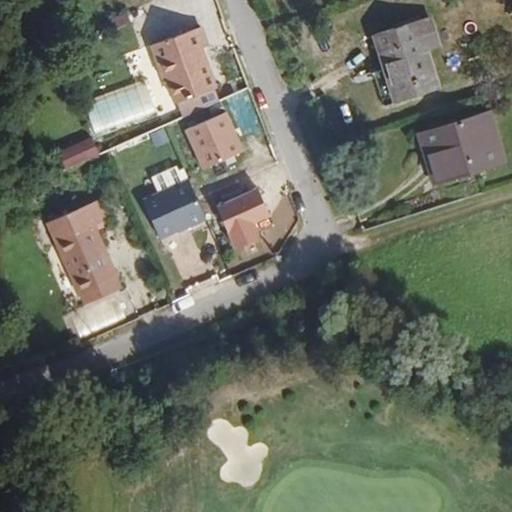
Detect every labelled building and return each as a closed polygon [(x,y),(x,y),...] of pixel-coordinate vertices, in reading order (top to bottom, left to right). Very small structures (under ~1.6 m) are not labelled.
[(430,23),(375,40),(392,103),(450,88),(430,23)] [(180,105),(218,93),(220,93),(207,53),(212,52),(206,33),(157,49),(168,83),(171,82),(179,106),(180,105)] [(224,114),(218,93),(180,105),(186,126),(224,114)] [(486,109),(417,137),(436,183),(505,155),(486,109)] [(70,170),(106,157),(101,143),(65,156),(70,170)] [(200,206),(214,201),(211,186),(148,207),(161,245),(207,230),(200,206)] [(222,225),(214,201),(200,206),(207,230),(222,225)] [(76,298),(116,284),(99,228),(112,224),(105,204),(51,223),(76,298)] [(119,294),(116,284),(76,298),(80,308),(119,294)] [(117,298),(81,313),(88,329),(124,315),(117,298)]
